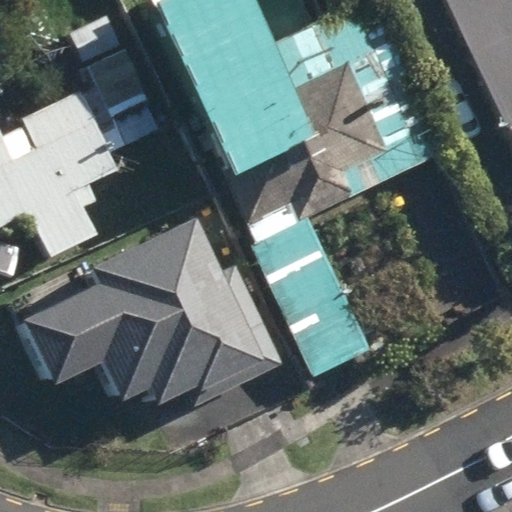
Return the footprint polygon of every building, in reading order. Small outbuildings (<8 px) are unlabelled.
[(363,355),(298,225),(441,155),(387,47),(376,22),(350,35),(341,16),(263,54),(245,15),(232,21),(221,0),(173,0),(134,20),(223,197),(248,248),(241,251),(306,382),(363,355)] [(511,0),(427,0),(511,169),(511,0)] [(0,229),(18,220),(40,267),(88,244),(66,196),(107,177),(71,100),(14,127),(17,134),(0,141),(0,229)] [(103,121),(118,149),(150,132),(135,104),(103,121)] [(81,294),(5,328),(36,397),(84,375),(101,413),(131,399),(139,418),(180,399),(185,411),(277,369),(232,268),(203,281),(179,229),(73,277),(81,294)]
